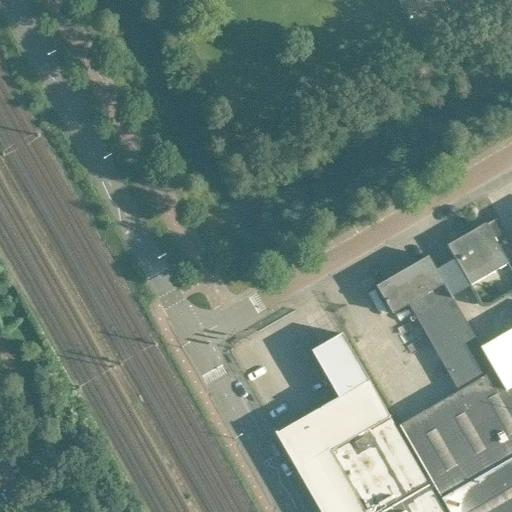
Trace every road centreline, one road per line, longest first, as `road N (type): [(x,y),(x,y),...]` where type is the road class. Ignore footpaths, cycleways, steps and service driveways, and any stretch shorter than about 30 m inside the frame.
road 1 (tertiary): [(194,338),(10,0)]
road 2 (unclassified): [(194,338),(511,155)]
road 3 (tertiary): [(292,511),(194,338)]
